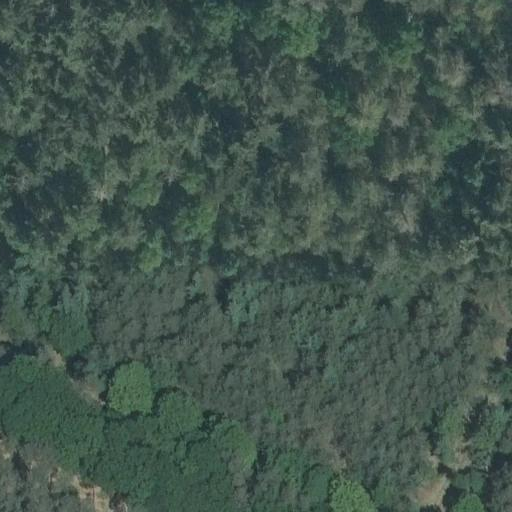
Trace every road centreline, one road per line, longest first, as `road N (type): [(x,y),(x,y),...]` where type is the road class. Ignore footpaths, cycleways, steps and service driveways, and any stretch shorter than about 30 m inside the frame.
road 1 (track): [(278,511),(0,357)]
road 2 (track): [(511,319),(415,511)]
